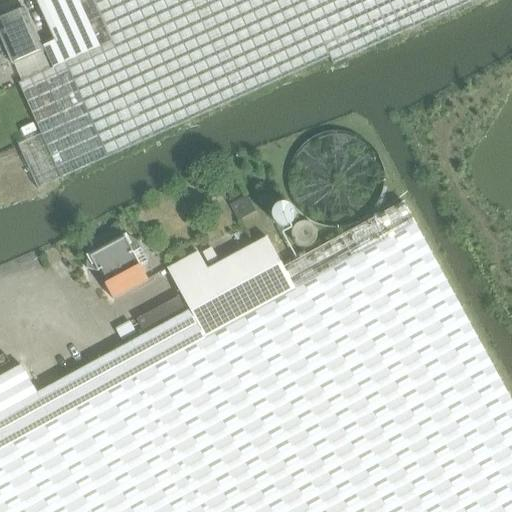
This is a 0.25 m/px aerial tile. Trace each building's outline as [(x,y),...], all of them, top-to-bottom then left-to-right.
[(91,0),(111,43),(52,69),(49,70),(21,83),(12,87),(29,124),(20,128),(24,135),(11,141),(33,192),(331,61),(333,66),(480,0),(91,0)] [(42,47),(52,69),(111,43),(91,0),(34,0),(54,42),(42,47)] [(22,11),(0,20),(0,34),(13,64),(21,83),(49,70),(40,52),(22,11)] [(374,181),(374,180),(373,171),(371,164),(366,155),(361,148),(353,142),(346,138),(338,136),(328,135),(320,136),(312,138),(305,142),(297,148),(292,155),(287,164),(285,172),(284,180),(285,188),(287,196),(292,205),(297,212),(305,218),(312,222),(320,224),(328,225),(338,224),(346,222),(353,218),(361,212),(366,205),(371,196),(373,189),(374,181)] [(246,195),(230,205),(238,221),(255,212),(246,195)] [(511,511),(511,405),(402,204),(282,269),(295,293),(0,453),(0,511),(511,511)] [(147,263),(136,243),(128,238),(119,236),(110,237),(102,240),(95,245),(89,252),(86,261),(86,270),(97,273),(100,272),(107,284),(104,286),(112,301),(147,281),(139,267),(147,263)] [(0,453),(295,293),(282,269),(265,239),(206,271),(197,253),(166,270),(181,296),(136,320),(144,335),(36,394),(20,366),(0,377),(0,453)] [(210,249),(202,253),(209,267),(218,263),(210,249)] [(60,379),(47,357),(26,368),(39,391),(60,379)]
